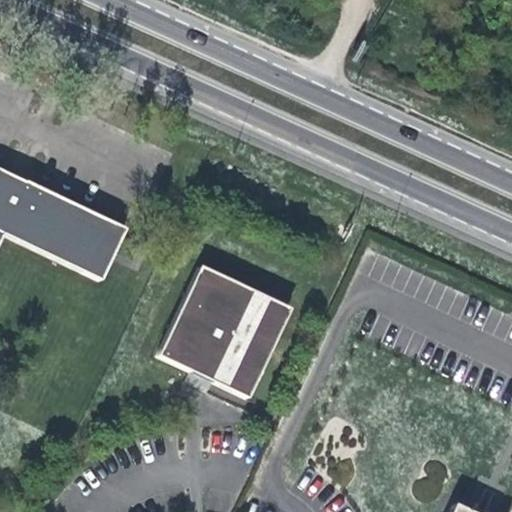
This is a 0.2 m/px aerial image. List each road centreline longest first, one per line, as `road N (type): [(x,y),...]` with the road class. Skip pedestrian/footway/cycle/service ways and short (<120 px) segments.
road 1 (primary): [(0,4),(511,230)]
road 2 (primary): [(511,183),(109,0)]
